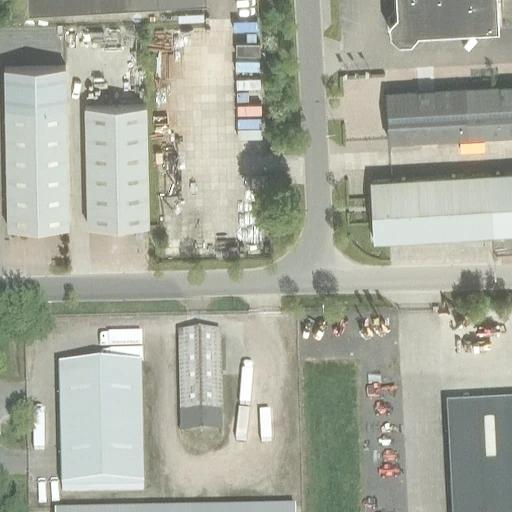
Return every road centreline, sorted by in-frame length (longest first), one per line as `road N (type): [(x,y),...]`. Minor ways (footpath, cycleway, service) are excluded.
road 1 (unclassified): [(0,288),(321,281)]
road 2 (unclassified): [(321,281),(307,0)]
road 3 (unclassified): [(321,281),(511,277)]
road 4 (unknown): [(419,331),(431,511)]
